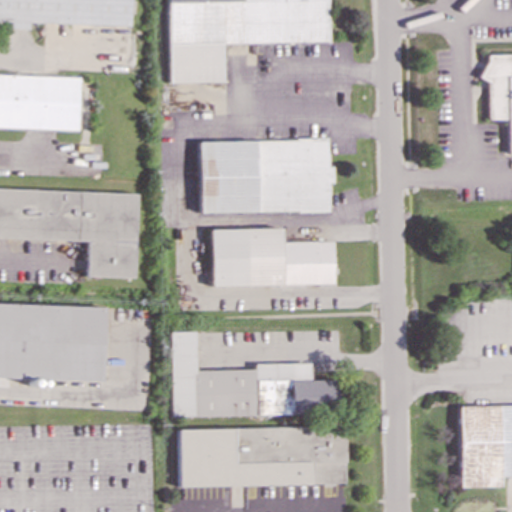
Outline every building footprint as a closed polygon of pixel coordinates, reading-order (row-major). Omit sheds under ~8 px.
[(127,0),(0,0),(0,20),(8,21),(8,29),(26,29),(26,22),(127,25),(127,0)] [(323,0),(165,0),(167,82),(220,82),(220,43),(327,41),(327,23),(324,23),(323,0)] [(511,54),(481,55),(482,80),(485,85),(486,119),(505,119),(506,153),(511,152),(511,54)] [(0,127),(74,130),(76,76),(0,73),(0,127)] [(195,142),(197,213),(327,210),(326,166),(325,166),(324,138),(195,142)] [(132,192),(0,187),(0,237),(84,240),(83,276),(130,277),(132,192)] [(207,229),(208,286),(331,283),(330,240),(279,241),(278,227),(207,229)] [(0,377),(98,380),(100,306),(0,303),(0,377)] [(168,415),(332,413),(332,379),(306,379),(306,363),(251,363),(251,369),(192,370),(191,331),(167,331),(168,415)] [(511,475),(511,404),(456,406),(457,487),(498,486),(498,476),(511,475)] [(342,483),(341,425),(174,428),(175,486),(342,483)]
